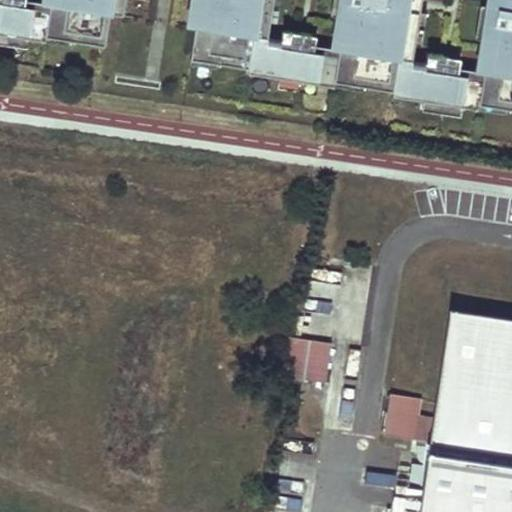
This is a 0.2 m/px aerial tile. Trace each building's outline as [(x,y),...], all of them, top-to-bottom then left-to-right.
[(0,0),(0,35),(46,42),(48,32),(74,36),(73,41),(105,46),(110,14),(124,16),(126,0),(0,0)] [(192,0),(189,25),(196,26),(192,55),(218,59),(217,64),(250,69),(249,75),(335,88),(337,77),(363,81),(362,87),(395,92),(394,97),(480,111),(481,100),(508,104),(507,109),(511,110),(511,0),(489,0),(488,8),(491,9),(488,24),(485,24),(478,72),(460,69),(461,60),(429,55),(428,64),(413,62),(416,44),(412,44),(417,13),(420,13),(422,0),(344,0),(344,2),(341,1),(333,49),(316,47),(317,37),(284,32),(283,41),(268,39),(271,22),(268,21),(270,0),(192,0)] [(511,511),(511,320),(450,311),(420,511),(511,511)] [(295,313),(291,333),(325,339),(329,319),(295,313)] [(288,336),(281,376),(326,383),(332,344),(288,336)] [(419,417),(421,399),(389,395),(383,437),(429,444),(433,419),(419,417)] [(364,486),(391,490),(393,477),(366,473),(364,486)] [(277,498),(276,509),(298,511),(299,499),(277,498)]
